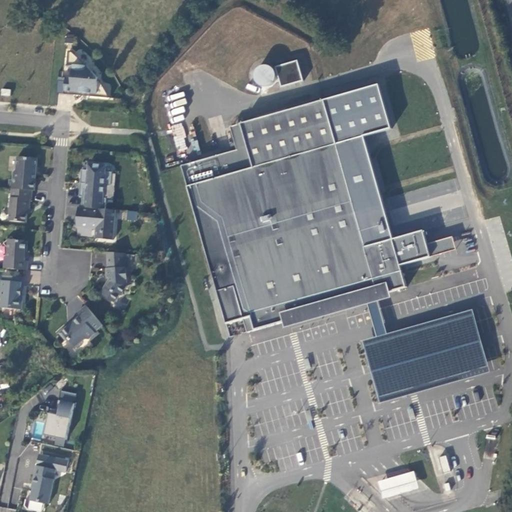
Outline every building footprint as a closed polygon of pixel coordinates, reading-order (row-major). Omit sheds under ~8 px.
[(73,52),(69,52),(68,65),(73,66),(72,79),(66,78),(65,95),(81,96),(82,88),(85,88),(85,90),(88,93),(88,97),(110,99),(100,80),(87,66),(73,52)] [(281,88),(303,81),(297,58),(253,70),(258,87),(279,80),(281,88)] [(189,162),(184,164),(188,175),(188,177),(192,192),(195,203),(198,213),(201,224),(205,238),(206,241),(207,245),(208,248),(208,250),(209,253),(210,256),(212,262),(215,274),(218,285),(220,292),(228,323),(237,320),(245,318),(247,324),(249,331),(253,330),(256,329),(267,326),(270,325),(282,322),(287,321),(291,317),(293,315),(294,314),(303,311),(305,310),(308,310),(310,309),(323,305),(324,309),(331,307),(348,303),(354,301),(353,297),(372,292),(379,290),(388,292),(393,291),(395,291),(402,289),(409,287),(407,280),(406,276),(404,271),(403,266),(400,257),(400,255),(399,253),(399,252),(398,249),(397,245),(396,243),(395,238),(393,239),(385,241),(382,242),(377,243),(372,245),(368,246),(359,212),(349,175),(345,161),(340,143),(339,139),(327,99),(324,100),(319,101),(244,122),(253,157),(256,166),(255,166),(249,168),(247,169),(244,170),(242,170),(233,172),(229,174),(224,175),(222,169),(221,166),(220,161),(218,154),(204,158),(199,159),(197,160),(195,161),(194,161),(192,161),(192,162),(189,162)] [(228,158),(220,161),(221,166),(222,169),(224,175),(229,174),(233,172),(242,170),(244,170),(247,169),(249,168),(255,166),(256,166),(253,157),(244,122),(233,125),(241,154),(228,158)] [(13,180),(10,180),(9,189),(12,189),(32,191),(35,191),(38,159),(18,157),(17,170),(14,172),(13,180)] [(88,171),(82,170),(81,184),(84,184),(83,197),(82,208),(106,210),(107,199),(104,199),(105,186),(111,186),(112,173),(106,172),(103,172),(104,166),(92,165),(91,171),(88,171)] [(9,221),(26,223),(27,210),(30,210),(31,200),(32,200),(32,191),(12,189),(9,221)] [(82,208),(79,207),(77,227),(94,229),(96,228),(98,231),(97,232),(96,239),(113,240),(116,211),(106,210),(82,208)] [(127,211),(127,219),(136,220),(137,212),(127,211)] [(424,231),(395,238),(396,243),(397,245),(398,249),(399,252),(399,253),(400,255),(400,257),(403,266),(431,257),(427,244),(424,231)] [(7,257),(5,257),(4,269),(28,271),(29,262),(25,261),(26,253),(28,253),(29,241),(15,240),(12,237),(4,244),(8,249),(7,257)] [(427,244),(431,257),(455,250),(451,237),(427,244)] [(96,264),(105,264),(105,253),(96,254),(96,264)] [(126,255),(107,253),(108,269),(107,269),(107,279),(110,278),(110,282),(108,286),(107,285),(101,295),(115,303),(120,294),(122,296),(127,287),(127,281),(129,280),(128,268),(126,268),(126,255)] [(25,278),(4,276),(3,281),(1,281),(0,291),(0,297),(2,300),(1,308),(22,310),(23,297),(21,296),(21,288),(24,288),(25,278)] [(106,330),(86,306),(78,313),(80,316),(73,322),(74,323),(70,326),(69,325),(60,333),(65,341),(69,340),(75,348),(85,340),(89,340),(95,334),(98,337),(106,330)] [(67,438),(75,402),(59,399),(57,409),(59,409),(58,413),(49,411),(44,433),(67,438)] [(66,470),(68,459),(39,453),(32,483),(34,483),(30,499),(49,503),(56,468),(66,470)] [(442,474),(450,472),(445,456),(438,458),(442,474)] [(376,482),(382,500),(405,493),(419,490),(413,472),(390,479),(376,482)]
